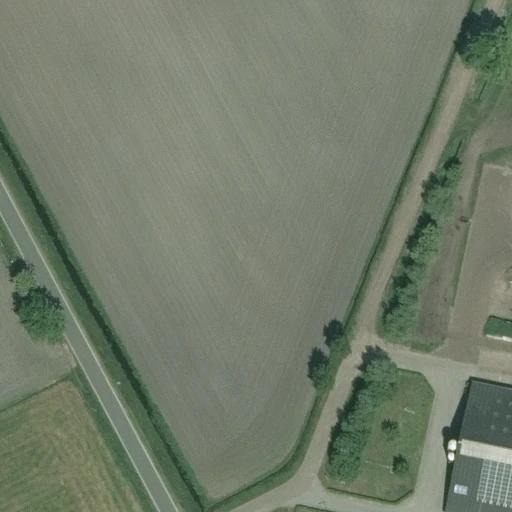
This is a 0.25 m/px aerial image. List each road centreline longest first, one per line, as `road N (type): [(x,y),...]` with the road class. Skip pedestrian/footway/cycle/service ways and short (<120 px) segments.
road 1 (track): [(493,0),(314,455),(292,488),(251,511)]
road 2 (unclassified): [(168,511),(0,194)]
